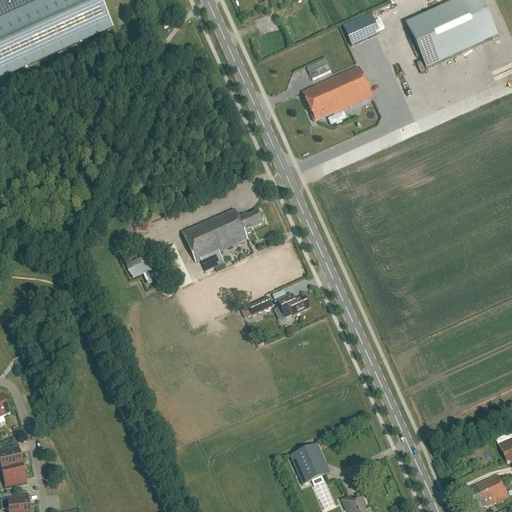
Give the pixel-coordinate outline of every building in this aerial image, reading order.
[(0,0),(0,79),(113,28),(99,0),(0,0)] [(426,71),(499,38),(481,0),(461,0),(405,25),(426,71)] [(371,16),(343,29),(351,48),(379,35),(371,16)] [(330,73),(325,61),(307,70),(312,81),(330,73)] [(301,94),(314,123),(333,115),(333,116),(372,99),(358,69),(301,94)] [(263,225),(257,212),(246,217),(245,215),(237,219),(233,210),(181,234),(195,264),(247,240),(245,235),(252,232),(252,230),(263,225)] [(183,286),(193,281),(177,245),(165,251),(175,273),(177,272),(183,286)] [(297,291),(304,289),(302,281),(295,282),(297,291)] [(277,303),(281,312),(284,320),(292,317),(292,318),(294,317),(296,317),(300,316),(300,314),(309,310),(309,309),(310,307),(309,304),(307,304),(304,298),(294,303),(291,296),(277,303)] [(252,317),(252,318),(272,309),(268,299),(247,309),(248,310),(241,313),(245,320),(252,317)] [(10,414),(2,395),(0,395),(0,418),(2,418),(10,414)] [(317,446),(311,448),(289,457),(302,487),(329,474),(317,446)] [(0,451),(0,463),(2,471),(22,467),(18,448),(0,451)] [(22,467),(2,471),(6,491),(26,486),(25,480),(22,467)] [(498,476),(465,491),(474,511),(477,511),(486,508),(486,510),(492,507),(509,500),(498,476)] [(8,510),(8,511),(29,511),(28,497),(1,500),(2,511),(8,510)] [(366,509),(362,500),(352,505),(349,499),(342,503),(345,511),(369,511),(368,508),(366,509)]
